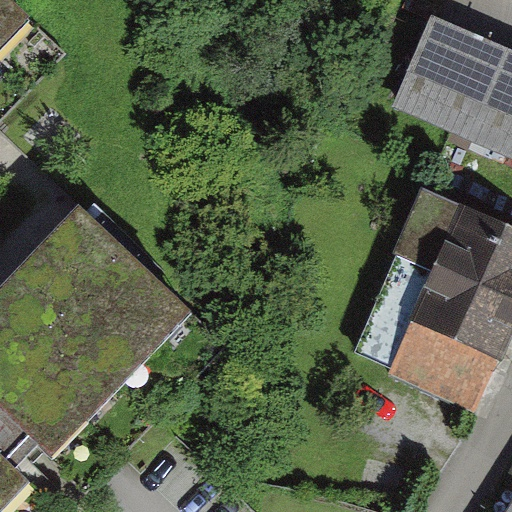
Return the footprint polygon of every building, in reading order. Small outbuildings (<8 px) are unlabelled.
[(29,0),(0,0),(0,63),(45,14),(29,0)] [(511,52),(439,22),(398,118),(511,165),(511,52)] [(208,307),(93,202),(0,304),(0,386),(75,454),(208,307)] [(511,226),(467,205),(387,370),(476,413),(511,338),(511,226)] [(0,511),(8,511),(41,477),(0,438),(0,511)]
